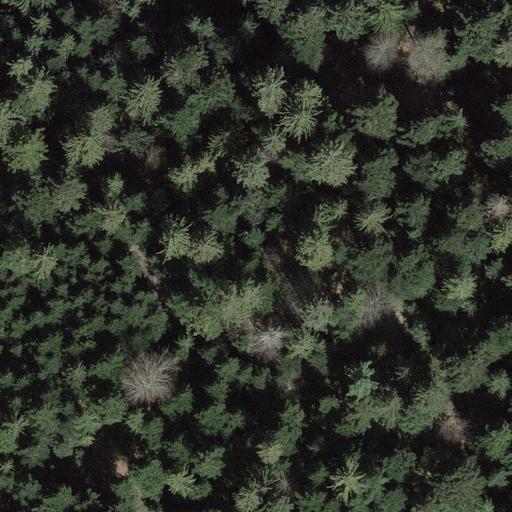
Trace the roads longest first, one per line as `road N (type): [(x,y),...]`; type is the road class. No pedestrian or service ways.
road 1 (track): [(511,405),(443,393),(299,391),(189,342),(26,116),(0,96)]
road 2 (track): [(189,342),(80,438),(15,511)]
